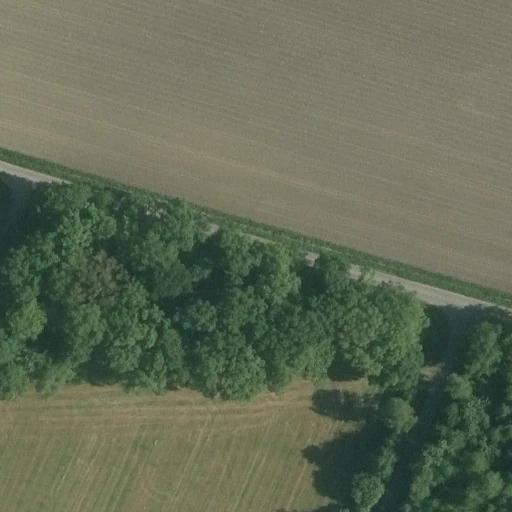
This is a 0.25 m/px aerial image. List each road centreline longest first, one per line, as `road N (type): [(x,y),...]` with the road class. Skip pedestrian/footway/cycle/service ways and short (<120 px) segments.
road 1 (unclassified): [(459,306),(0,171)]
road 2 (unclassified): [(371,511),(459,306)]
